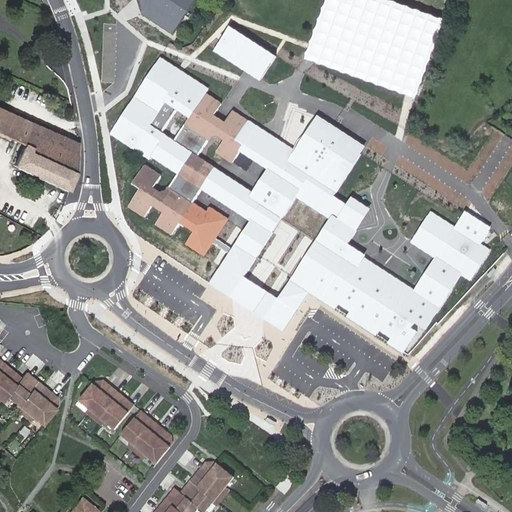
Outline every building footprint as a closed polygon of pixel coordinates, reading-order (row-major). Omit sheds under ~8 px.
[(143,0),(145,12),(144,14),(177,36),(198,0),(143,0)] [(396,0),(334,0),(315,62),(427,98),(453,17),(396,0)] [(276,56),(230,27),(215,50),(253,74),(263,58),(272,63),(276,56)] [(272,63),(263,58),(253,74),(261,80),(272,63)] [(151,159),(153,157),(152,156),(164,138),(159,134),(176,109),(189,119),(206,95),(209,90),(160,59),(111,133),(151,159)] [(189,204),(199,189),(208,175),(214,168),(200,158),(211,141),(217,139),(222,143),(215,153),(228,162),(232,161),(240,149),(243,145),(237,141),(248,125),(231,113),(223,125),(213,117),(221,106),(206,95),(189,119),(172,143),(164,138),(152,156),(153,157),(178,174),(165,192),(160,193),(152,187),(159,177),(144,167),(132,185),(140,190),(128,208),(142,217),(149,207),(159,214),(152,224),(167,235),(175,224),(192,237),(184,248),(202,260),(228,224),(210,211),(206,217),(189,204)] [(75,174),(78,146),(0,108),(0,135),(21,146),(13,164),(68,190),(75,174)] [(268,166),(252,189),(237,179),(235,182),(214,168),(208,175),(199,189),(248,221),(209,281),(254,310),(267,292),(244,276),(278,223),(280,218),(313,239),(331,215),(336,218),(346,205),(334,197),(360,162),(359,161),(363,155),(316,122),(311,128),(310,128),(295,149),(252,119),(248,125),(237,141),(243,145),(240,149),(268,166)] [(414,290),(364,257),(365,255),(347,243),(369,209),(352,198),(346,205),(336,218),(331,215),(313,239),(289,280),(276,298),(267,292),(254,310),(283,329),(308,292),(335,308),(339,303),(350,311),(346,316),(376,336),(379,331),(390,338),(387,344),(402,354),(416,334),(410,330),(414,325),(424,332),(462,277),(471,283),(491,250),(481,243),(490,227),(465,211),(454,228),(431,211),(411,242),(434,257),(414,290)] [(359,332),(352,346),(393,368),(401,355),(359,332)] [(54,411),(57,407),(57,401),(41,388),(39,389),(33,384),(33,381),(26,376),(22,382),(13,375),(10,375),(5,371),(5,368),(0,363),(0,405),(2,407),(7,400),(16,407),(31,420),(42,429),(56,412),(54,411)] [(89,412),(105,425),(114,432),(134,408),(125,401),(122,402),(118,398),(118,395),(104,383),(98,384),(95,387),(93,385),(79,404),(89,412)] [(29,423),(31,420),(16,407),(14,410),(29,423)] [(102,429),(105,425),(89,412),(86,416),(102,429)] [(130,446),(145,458),(156,467),(170,449),(167,447),(171,442),(171,437),(156,425),(152,426),(147,422),(147,418),(141,413),(120,438),(130,446)] [(142,462),(145,458),(130,446),(127,450),(142,462)] [(197,511),(199,511),(205,511),(210,506),(225,489),(233,480),(217,466),(214,468),(211,464),(205,465),(194,478),(194,482),(189,488),(186,487),(179,495),(175,491),(169,497),(169,502),(163,509),(160,508),(156,511),(197,511)] [(225,489),(210,506),(215,510),(229,493),(225,489)] [(95,511),(81,500),(70,511),(95,511)]
